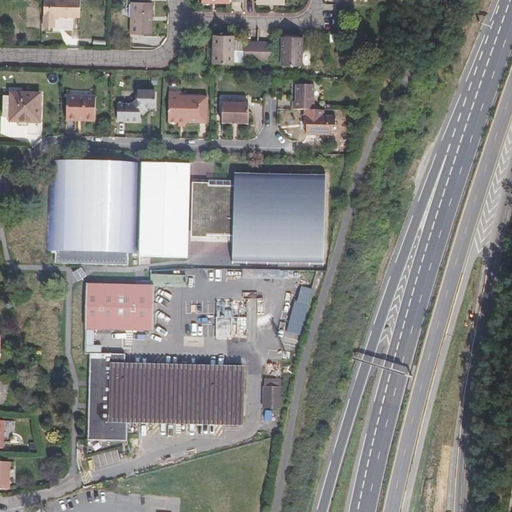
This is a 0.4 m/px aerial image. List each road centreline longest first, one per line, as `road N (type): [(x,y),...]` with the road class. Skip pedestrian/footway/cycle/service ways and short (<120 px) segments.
road 1 (trunk): [(508,0),(418,191),(322,511)]
road 2 (trunk): [(511,14),(434,239),(362,511)]
road 3 (trunk): [(392,511),(468,220),(511,90)]
road 4 (trunk): [(455,511),(468,389),(511,178)]
road 5 (residential): [(0,182),(47,143),(253,146),(267,134),(268,101)]
road 6 (residential): [(0,55),(155,59),(170,44),(172,19)]
road 7 (residential): [(172,19),(299,22),(314,0)]
